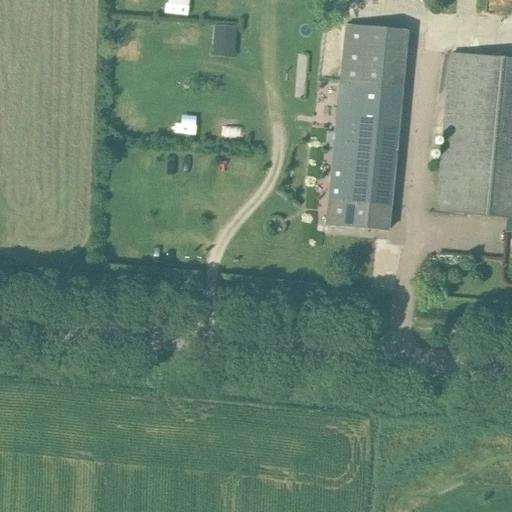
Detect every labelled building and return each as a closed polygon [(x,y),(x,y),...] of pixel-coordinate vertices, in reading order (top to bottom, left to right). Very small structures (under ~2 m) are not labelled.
[(129,0),(129,9),(148,11),(148,0),(129,0)] [(511,0),(489,0),(489,15),(511,15),(511,0)] [(236,28),(215,27),(214,47),(235,48),(236,28)] [(511,59),(451,52),(436,210),(511,218),(511,59)] [(325,224),(385,230),(393,149),(333,143),(325,224)]
